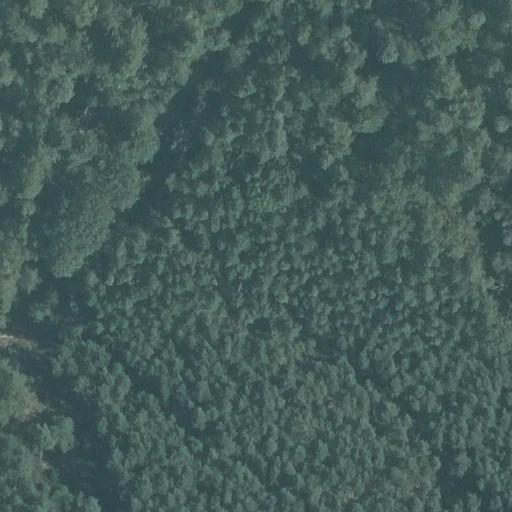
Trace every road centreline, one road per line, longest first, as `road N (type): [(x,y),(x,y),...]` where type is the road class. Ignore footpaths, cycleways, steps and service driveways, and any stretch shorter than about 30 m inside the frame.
road 1 (track): [(1,321),(154,137),(241,0)]
road 2 (track): [(96,511),(29,347),(1,321)]
